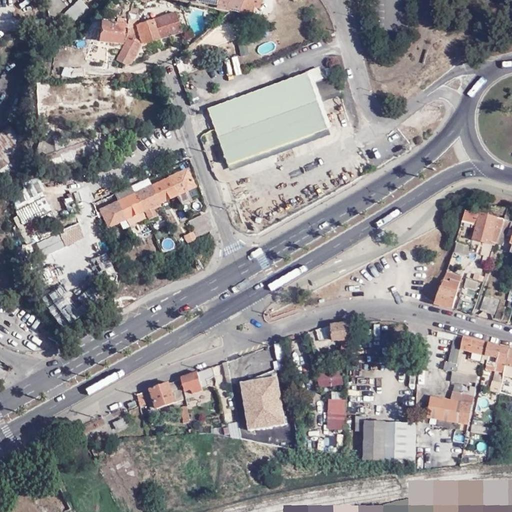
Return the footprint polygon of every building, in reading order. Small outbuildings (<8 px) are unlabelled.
[(17,0),(19,12),(21,12),(22,17),(34,15),(33,10),(34,10),(32,0),(17,0)] [(77,0),(56,20),(65,30),(88,8),(80,0),(77,0)] [(202,0),(216,3),(216,7),(237,12),(240,4),(252,7),(258,8),(259,0),(202,0)] [(240,4),(237,12),(250,14),(252,7),(240,4)] [(126,35),(114,60),(124,65),(130,64),(139,45),(180,32),(176,18),(178,17),(176,13),(152,21),(152,22),(136,27),(136,21),(126,21),(126,25),(126,35)] [(120,43),(120,25),(100,23),(98,42),(120,43)] [(237,45),(240,54),(248,52),(245,42),(237,45)] [(175,58),(180,74),(191,70),(189,66),(205,61),(201,49),(175,58)] [(318,100),(339,92),(337,86),(333,66),(330,64),(308,72),(308,74),(209,110),(216,129),(229,166),(329,130),(318,100)] [(339,92),(342,91),(335,67),(333,66),(337,86),(339,92)] [(68,77),(83,76),(83,68),(72,68),(68,77)] [(184,83),(187,92),(193,90),(190,81),(184,83)] [(188,95),(191,104),(207,98),(203,90),(188,95)] [(0,168),(25,146),(10,127),(0,134),(0,168)] [(201,136),(214,172),(229,166),(216,129),(204,133),(202,134),(201,136)] [(48,153),(56,150),(52,139),(43,142),(48,153)] [(13,170),(32,155),(25,146),(0,168),(0,174),(10,166),(13,170)] [(177,196),(181,205),(191,200),(191,199),(197,195),(193,189),(194,188),(186,171),(169,180),(177,196)] [(150,209),(160,204),(153,187),(149,179),(132,187),(147,219),(148,222),(154,219),(150,209)] [(53,180),(45,185),(58,203),(70,194),(63,184),(58,187),(53,180)] [(153,187),(160,204),(177,196),(169,180),(153,187)] [(10,200),(22,223),(51,208),(39,186),(10,200)] [(126,220),(129,227),(147,219),(132,187),(115,195),(118,203),(126,220)] [(109,228),(126,220),(118,203),(102,211),(109,228)] [(505,221),(466,211),(464,217),(463,220),(477,223),(473,239),(490,243),(491,241),(497,243),(505,221)] [(188,221),(195,237),(208,231),(201,215),(188,221)] [(511,248),(510,253),(511,253),(511,223),(505,221),(497,243),(497,244),(497,245),(502,247),(506,236),(511,237),(508,247),(511,247),(511,248)] [(456,241),(451,257),(455,259),(457,252),(468,256),(471,246),(456,241)] [(100,281),(100,266),(81,266),(82,282),(100,281)] [(435,304),(452,309),(462,277),(445,272),(435,304)] [(499,301),(485,296),(480,310),(494,315),(499,301)] [(347,358),(354,321),(331,325),(332,341),(342,340),(340,359),(347,358)] [(461,348),(464,336),(455,334),(449,362),(445,361),(443,369),(453,371),(456,372),(456,370),(458,361),(461,349),(461,348)] [(468,359),(483,363),(485,355),(489,344),(464,336),(461,348),(470,351),(468,359)] [(504,373),(508,349),(489,344),(485,355),(487,355),(485,369),(504,373)] [(259,413),(261,444),(301,452),(287,369),(287,368),(278,369),(272,345),(243,356),(249,381),(270,376),(279,411),(259,413)] [(468,373),(476,375),(477,364),(458,361),(456,370),(462,372),(468,373)] [(224,384),(231,383),(227,362),(220,364),(224,384)] [(216,376),(213,367),(181,379),(186,392),(193,390),(194,394),(205,390),(201,382),(216,376)] [(450,381),(469,385),(470,381),(477,382),(478,375),(476,375),(468,373),(462,372),(456,370),(456,372),(453,371),(450,381)] [(178,379),(150,390),(155,409),(182,400),(178,379)] [(492,380),(491,390),(501,392),(502,382),(492,380)] [(431,396),(427,417),(468,425),(474,394),(463,392),(463,393),(452,391),(450,400),(431,396)] [(123,418),(112,423),(116,431),(127,426),(123,418)] [(365,424),(366,423),(366,419),(359,418),(358,433),(364,433),(365,424)] [(416,442),(417,426),(366,423),(365,424),(364,433),(364,449),(363,460),(363,461),(415,464),(416,442)] [(335,450),(336,435),(325,435),(324,450),(335,450)] [(416,442),(415,464),(427,465),(427,462),(433,458),(433,443),(416,442)] [(462,456),(460,466),(472,465),(472,456),(462,456)]
